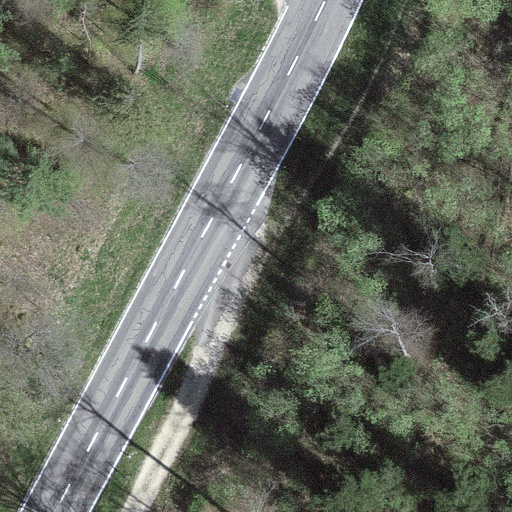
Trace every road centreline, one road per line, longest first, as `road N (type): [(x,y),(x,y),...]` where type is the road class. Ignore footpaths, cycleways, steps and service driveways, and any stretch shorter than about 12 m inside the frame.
road 1 (primary): [(54,511),(323,0)]
road 2 (track): [(132,511),(226,314)]
